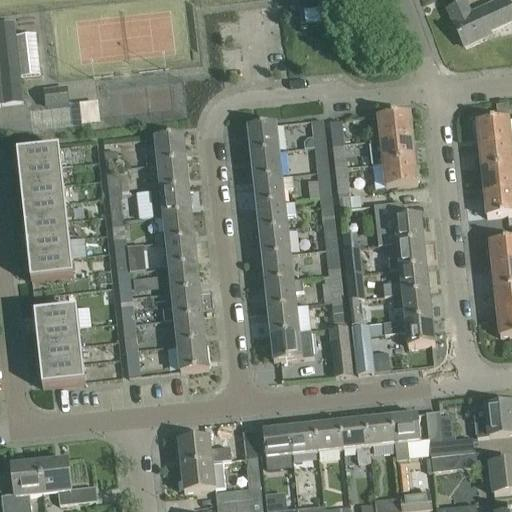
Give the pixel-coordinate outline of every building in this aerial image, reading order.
[(511,13),(506,0),(469,17),(464,5),(448,13),(465,49),(483,40),(482,37),(511,23),(511,13)] [(14,25),(0,26),(0,106),(23,104),(14,25)] [(41,98),(42,111),(67,108),(65,96),(41,98)] [(78,107),(81,127),(98,125),(96,105),(78,107)] [(381,143),(413,140),(410,116),(378,119),(381,143)] [(480,149),(511,145),(509,121),(477,125),(480,149)] [(315,150),(327,149),(324,124),(312,125),(313,140),(315,150)] [(334,149),(347,147),(344,126),(332,127),(334,149)] [(252,157),(280,154),(277,128),(248,131),(248,132),(249,132),(252,157)] [(159,167),(186,164),(183,139),(184,139),(184,138),(156,141),(158,161),(159,167)] [(308,140),(304,145),(305,151),(315,150),(313,140),(308,140)] [(413,140),(381,143),(369,145),(372,169),(416,164),(413,140)] [(511,169),(511,149),(511,145),(480,149),(482,173),(511,169)] [(347,147),(334,149),(337,173),(349,171),(347,147)] [(327,149),(315,150),(318,176),(330,175),(327,149)] [(60,152),(18,156),(20,175),(62,170),(60,152)] [(280,154),(252,157),(255,183),(282,180),(280,154)] [(106,173),(118,172),(116,155),(105,156),(106,173)] [(186,164),(159,167),(161,193),(189,190),(186,164)] [(416,164),(372,169),(375,193),(418,188),(416,164)] [(511,193),(511,169),(482,173),(485,197),(511,193)] [(22,193),(64,188),(62,170),(20,175),(22,193)] [(121,198),(129,197),(127,171),(118,172),(121,198)] [(352,196),(349,171),(337,173),(340,198),(352,196)] [(121,198),(118,172),(106,173),(109,199),(121,198)] [(332,201),(330,175),(318,176),(320,202),(332,201)] [(293,179),(282,180),(255,183),(257,209),(285,206),(284,192),(294,191),(293,179)] [(24,211),(66,207),(64,188),(22,193),(24,211)] [(155,219),(164,218),(164,219),(192,216),(189,190),(161,193),(162,194),(152,195),(155,219)] [(511,193),(485,197),(487,221),(511,217),(511,193)] [(121,198),(109,199),(112,225),(124,224),(121,198)] [(332,201),(320,202),(323,228),(335,227),(332,201)] [(350,201),(340,202),(341,213),(351,212),(350,201)] [(294,205),(285,206),(257,209),(260,235),(288,232),(287,219),(296,218),(294,205)] [(388,250),(424,246),(421,218),(399,221),(398,207),(402,207),(402,206),(375,209),(379,251),(388,250)] [(26,230),(68,225),(66,207),(24,211),(26,230)] [(192,216),(164,219),(167,245),(194,242),(192,216)] [(124,224),(112,225),(114,251),(126,250),(124,224)] [(70,243),(68,225),(26,230),(28,248),(70,243)] [(338,253),(335,227),(323,228),(326,254),(338,253)] [(288,232),(260,235),(263,261),(291,258),(288,232)] [(194,242),(167,245),(170,271),(197,268),(194,242)] [(493,269),(511,266),(511,242),(490,245),(493,269)] [(28,248),(30,266),(72,262),(70,243),(28,248)] [(401,274),(401,275),(427,272),(424,246),(388,250),(391,275),(401,274)] [(129,276),(126,250),(114,251),(117,277),(129,276)] [(341,279),(338,253),(326,254),(329,280),(341,279)] [(347,281),(361,280),(358,254),(344,256),(347,281)] [(294,284),(291,258),(263,261),(266,287),(294,284)] [(69,294),(68,281),(74,280),(72,262),(30,266),(32,284),(47,283),(49,296),(69,294)] [(511,266),(493,269),(495,293),(511,290),(511,266)] [(197,268),(170,271),(173,297),(200,294),(197,268)] [(427,272),(401,275),(402,288),(384,290),(385,302),(392,302),(430,297),(427,272)] [(129,276),(117,277),(120,303),(132,302),(129,276)] [(341,279),(329,280),(331,291),(323,292),(325,308),(333,307),(344,306),(341,279)] [(361,280),(347,281),(350,307),(351,307),(361,305),(364,305),(361,280)] [(297,310),(295,294),(303,293),(302,283),(294,284),(266,287),(269,313),(297,310)] [(511,290),(495,293),(498,316),(511,314),(511,290)] [(173,297),(174,311),(164,312),(166,324),(176,323),(203,320),(200,294),(173,297)] [(430,297),(392,302),(394,314),(405,312),(406,324),(433,322),(430,297)] [(132,302),(120,303),(123,329),(134,328),(132,302)] [(361,305),(351,307),(353,330),(364,329),(361,305)] [(347,331),(344,306),(333,307),(336,332),(347,331)] [(300,336),(297,310),(269,313),(272,339),(300,336)] [(37,336),(79,331),(77,313),(35,317),(37,336)] [(511,314),(498,316),(500,340),(511,339),(511,314)] [(203,320),(176,323),(178,349),(206,346),(203,320)] [(406,324),(384,327),(369,328),(370,340),(407,336),(409,351),(435,348),(433,322),(406,324)] [(137,354),(134,328),(123,329),(125,355),(137,354)] [(364,329),(353,330),(358,378),(374,376),(370,340),(369,328),(364,329)] [(81,349),(79,331),(37,336),(39,354),(81,349)] [(336,332),(330,332),(336,380),(352,379),(347,331),(336,332)] [(302,362),(300,336),(272,339),(274,364),(274,365),(302,362)] [(206,346),(178,349),(181,374),(181,375),(209,372),(209,371),(208,371),(206,346)] [(81,349),(39,354),(41,372),(83,368),(81,349)] [(137,354),(125,355),(128,378),(140,376),(137,354)] [(83,368),(41,372),(43,391),(85,386),(83,368)] [(477,441),(489,440),(511,437),(511,407),(486,410),(486,411),(474,413),(477,441)] [(443,440),(441,416),(429,418),(428,416),(427,417),(429,442),(443,440)] [(419,418),(392,421),(395,447),(421,444),(419,418)] [(395,447),(392,421),(365,423),(368,450),(395,447)] [(342,452),(357,451),(359,464),(369,463),(368,450),(365,423),(340,426),(342,452)] [(340,426),(314,429),(317,455),(342,452),(340,426)] [(317,455),(314,429),(289,431),(292,458),(317,455)] [(292,458),(289,431),(264,434),(266,460),(292,458)] [(258,461),(257,455),(255,435),(243,436),(246,463),(258,461)] [(184,469),(223,465),(222,453),(212,454),(210,440),(179,443),(181,460),(183,459),(184,469)] [(495,498),(502,497),(511,495),(511,465),(492,468),(490,455),(433,462),(434,476),(487,470),(488,482),(493,482),(495,498)] [(40,466),(43,497),(58,495),(60,509),(98,504),(96,490),(71,493),(68,463),(40,466)] [(223,465),(184,469),(185,480),(183,480),(185,496),(216,493),(216,492),(226,491),(224,473),(223,465)] [(399,493),(409,492),(406,465),(396,466),(399,493)] [(43,497),(40,466),(13,469),(16,499),(3,501),(3,511),(29,511),(28,498),(43,497)] [(219,508),(262,503),(261,492),(218,495),(219,508)] [(400,504),(401,511),(422,511),(422,502),(400,504)] [(262,511),(262,503),(219,508),(219,511),(262,511)]
